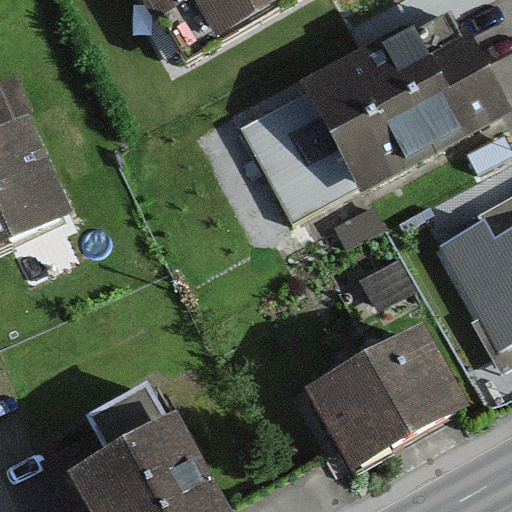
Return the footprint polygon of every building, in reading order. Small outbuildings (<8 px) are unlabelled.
[(150,0),(160,16),(188,0),(200,0),(221,37),(287,0),(150,0)] [(511,121),(511,118),(453,9),(311,86),(317,94),(365,195),(511,121)] [(243,130),(292,230),(365,195),(317,94),(243,130)] [(0,253),(76,222),(36,126),(0,141),(0,253)] [(485,233),(447,254),(502,350),(511,343),(511,242),(495,252),(485,233)] [(436,327),(314,400),(364,484),(487,411),(436,327)] [(235,511),(186,425),(74,487),(88,511),(235,511)]
